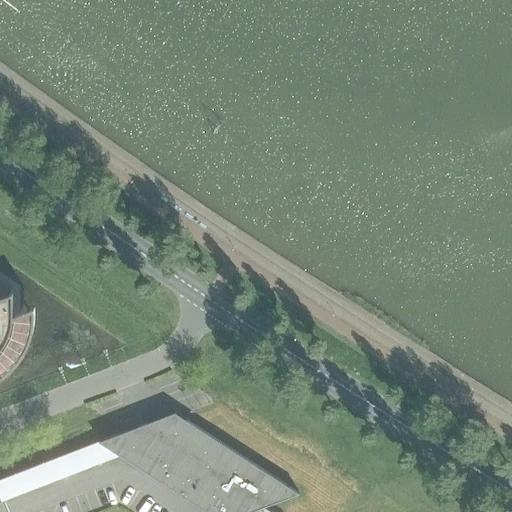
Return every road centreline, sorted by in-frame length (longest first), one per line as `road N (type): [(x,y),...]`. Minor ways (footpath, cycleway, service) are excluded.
road 1 (unclassified): [(511,490),(209,300)]
road 2 (unclassified): [(209,300),(0,155)]
road 3 (unclassified): [(0,425),(151,366),(177,347),(209,300)]
